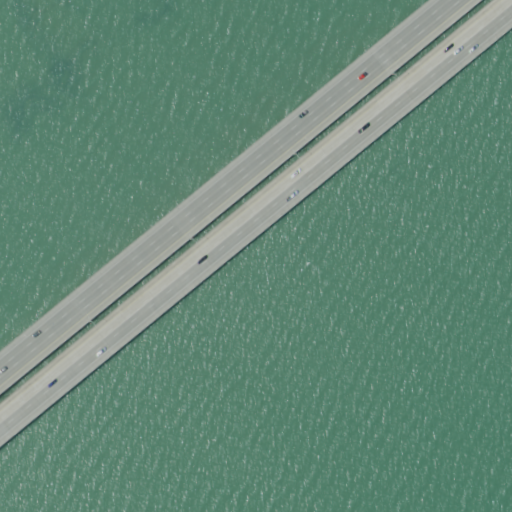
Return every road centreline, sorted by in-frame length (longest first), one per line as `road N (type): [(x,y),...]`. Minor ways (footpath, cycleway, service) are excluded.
road 1 (motorway): [(0,430),(511,11)]
road 2 (motorway): [(465,0),(0,379)]
